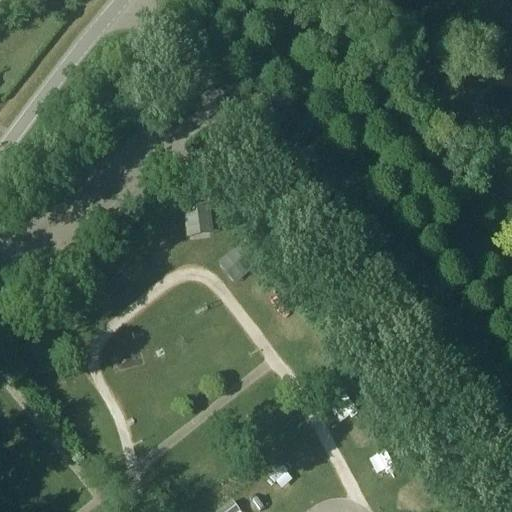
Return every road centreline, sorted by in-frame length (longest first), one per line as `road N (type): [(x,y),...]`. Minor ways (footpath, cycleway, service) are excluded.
road 1 (unclassified): [(511,468),(135,0)]
road 2 (unclassified): [(0,155),(121,0)]
